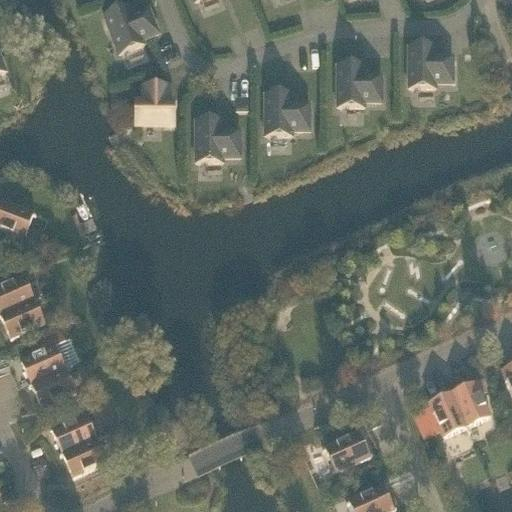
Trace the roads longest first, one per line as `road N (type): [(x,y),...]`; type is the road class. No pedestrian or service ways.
road 1 (residential): [(483,0),(457,27),(320,36),(230,72),(200,70),(165,0)]
road 2 (residential): [(94,511),(381,383)]
road 3 (residential): [(381,383),(511,327)]
road 4 (residential): [(440,511),(381,383)]
